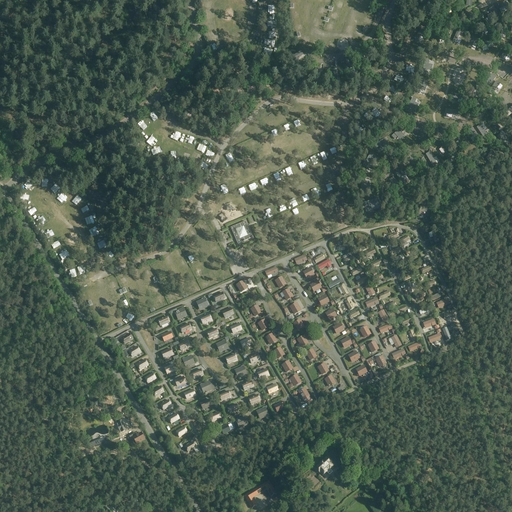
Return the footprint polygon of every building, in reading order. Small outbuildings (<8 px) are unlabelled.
[(487,16),(489,19),(496,16),(492,8),(488,9),(491,14),(487,16)] [(445,25),(450,23),(445,11),(441,12),(445,25)] [(501,33),(504,36),(508,32),(497,23),(494,27),(501,33)] [(504,59),(507,55),(511,48),(508,45),(500,56),(504,59)] [(303,54),(300,50),(289,58),(292,62),(297,58),(303,54)] [(361,52),(357,53),(362,66),(366,64),(364,59),(361,52)] [(353,75),(351,71),(348,63),(344,65),(349,77),(353,76),(353,75)] [(320,70),(317,67),(307,77),(310,80),(313,77),(317,73),(320,70)] [(491,73),(491,74),(488,78),(483,85),(487,88),(495,76),(491,73)] [(424,81),(420,80),(415,92),(420,94),(421,90),(421,91),(424,85),(423,85),(424,81)] [(499,84),(500,84),(495,81),(487,92),(491,95),(496,88),(499,84)] [(458,99),(464,101),(466,96),(453,93),(452,93),(451,97),(452,98),(458,99)] [(416,100),(412,98),(407,110),(411,112),(412,108),(413,109),(415,103),(416,100)] [(275,109),(278,115),(284,111),(281,106),(275,109)] [(148,121),(152,125),(156,121),(152,117),(148,121)] [(144,125),(139,129),(143,134),(148,129),(144,125)] [(476,128),(484,139),(488,137),(488,136),(484,130),(480,125),(476,128)] [(404,131),(401,127),(392,136),(395,140),(397,137),(398,137),(402,133),(404,131)] [(473,129),(472,128),(468,131),(469,131),(472,137),(476,142),(480,140),(473,129)] [(458,148),(451,137),(447,139),(454,150),(458,148)] [(388,142),(386,138),(374,144),(376,148),(379,147),(380,147),(385,144),(388,142)] [(318,150),(322,147),(317,142),(313,145),(318,150)] [(452,155),(444,144),(440,147),(448,158),(452,155)] [(436,164),(430,152),(426,155),(432,166),(436,164)] [(374,156),(370,153),(363,165),(367,167),(369,164),(373,159),(372,159),(374,156)] [(430,170),(423,159),(419,162),(426,173),(430,170)] [(284,170),(280,174),(285,178),(288,174),(284,170)] [(406,182),(399,171),(395,173),(402,184),(406,182)] [(395,178),(394,177),(390,180),(390,181),(394,186),(397,191),(397,192),(401,189),(395,178)] [(259,188),(265,180),(262,178),(256,186),(259,188)] [(28,184),(25,188),(31,194),(35,190),(28,184)] [(251,207),(254,203),(247,198),(244,202),(251,207)] [(378,203),(377,199),(364,203),(365,207),(369,206),(374,205),(374,204),(378,203)] [(421,206),(419,217),(423,217),(424,212),(427,212),(428,208),(421,206)] [(81,210),(85,216),(90,213),(86,207),(81,210)] [(91,231),(98,228),(94,220),(87,223),(91,231)] [(246,221),(231,228),(238,244),(253,238),(246,221)] [(389,242),(398,237),(396,233),(387,237),(389,242)] [(401,245),(410,240),(407,235),(398,241),(401,245)] [(54,251),(61,248),(58,243),(52,245),(54,251)] [(365,245),(355,249),(357,254),(367,249),(365,245)] [(392,257),(401,252),(399,247),(390,252),(392,257)] [(407,256),(417,252),(414,247),(405,252),(407,256)] [(367,258),(376,253),(374,248),(364,253),(367,258)] [(316,264),(325,259),(323,254),(314,259),(316,264)] [(305,255),(294,259),(297,265),(307,261),(305,255)] [(346,265),(355,260),(353,255),(344,260),(344,261),(346,265)] [(329,260),(317,266),(320,271),(327,267),(330,265),(331,264),(329,260)] [(370,264),(373,269),(382,264),(380,260),(370,264)] [(430,266),(421,270),(422,274),(432,270),(430,266)] [(265,271),(267,276),(279,273),(277,267),(265,271)] [(353,276),(362,271),(360,267),(351,272),(353,276)] [(307,279),(314,275),(310,269),(303,273),(307,279)] [(411,273),(401,277),(403,282),(413,277),(411,273)] [(372,278),(374,283),(383,279),(381,274),(372,278)] [(356,282),(358,286),(368,281),(365,277),(356,282)] [(280,288),(285,285),(281,278),(276,282),(280,288)] [(339,279),(328,284),(330,288),(341,282),(339,279)] [(241,292),(247,289),(243,282),(237,286),(241,292)] [(314,292),(321,288),(318,282),(311,286),(314,292)] [(409,291),(410,294),(415,292),(410,282),(406,284),(407,288),(408,291),(409,291)] [(343,284),(339,287),(344,296),(348,293),(343,284)] [(375,294),(370,284),(364,287),(370,297),(375,294)] [(287,301),(292,297),(288,290),(283,294),(287,301)] [(381,300),(391,296),(391,295),(389,292),(389,291),(379,295),(381,300)] [(216,303),(226,299),(223,292),(213,297),(216,303)] [(424,292),(415,296),(415,297),(416,300),(417,301),(426,296),(424,292)] [(171,301),(170,301),(172,305),(177,303),(173,295),(169,298),(171,301)] [(321,306),(328,302),(325,296),(318,300),(321,306)] [(203,301),(198,303),(200,309),(208,306),(204,298),(202,299),(203,301)] [(367,308),(379,303),(377,298),(365,303),(367,308)] [(354,308),(349,299),(345,302),(350,311),(354,308)] [(447,299),(436,304),(439,309),(449,305),(447,299)] [(125,304),(128,310),(135,307),(132,301),(125,304)] [(397,306),(395,302),(385,306),(387,311),(397,306)] [(294,314),(300,311),(296,304),(290,308),(294,314)] [(255,317),(261,313),(257,306),(251,310),(255,317)] [(405,306),(395,310),(397,315),(407,311),(405,306)] [(178,320),(188,316),(184,307),(174,312),(178,320)] [(231,307),(222,312),(225,319),(234,315),(231,307)] [(329,320),(336,316),(333,310),(326,314),(329,320)] [(348,315),(351,319),(360,314),(357,310),(348,315)] [(389,320),(384,310),(378,313),(383,323),(387,321),(388,323),(391,322),(390,320),(389,320)] [(203,325),(212,320),(210,314),(200,318),(203,325)] [(167,316),(158,320),(160,327),(170,323),(167,316)] [(410,317),(401,321),(403,326),(412,322),(410,317)] [(434,319),(423,323),(425,329),(436,325),(434,319)] [(262,331),(268,327),(264,321),(258,324),(262,331)] [(298,331),(304,328),(300,321),(294,324),(298,331)] [(182,334),(192,330),(189,323),(179,328),(182,334)] [(233,334),(242,330),(239,324),(230,328),(233,334)] [(337,334),(344,330),(340,324),(333,328),(337,334)] [(390,324),(379,329),(381,334),(393,329),(390,324)] [(371,334),(367,326),(359,330),(364,339),(371,334)] [(216,328),(206,332),(209,339),(219,335),(216,328)] [(446,328),(442,330),(447,341),(451,339),(446,328)] [(417,340),(413,330),(408,332),(412,342),(417,340)] [(164,342),(173,338),(171,332),(162,336),(164,342)] [(122,339),(125,344),(133,339),(130,334),(122,339)] [(440,334),(428,338),(430,344),(438,341),(438,342),(442,341),(441,339),(442,339),(440,334)] [(270,345),(276,341),(272,335),(266,338),(270,345)] [(391,338),(396,349),(402,346),(401,345),(402,345),(400,342),(396,336),(391,338)] [(302,347),(308,344),(304,337),(298,340),(302,347)] [(243,349),(253,345),(249,338),(240,342),(243,349)] [(344,348),(351,344),(348,339),(341,342),(344,348)] [(220,353),(229,349),(225,340),(224,340),(222,341),(216,344),(220,353)] [(181,351),(191,347),(188,341),(178,345),(181,351)] [(420,342),(408,347),(410,353),(422,348),(420,342)] [(372,353),(378,350),(374,343),(368,346),(372,353)] [(129,352),(132,357),(141,352),(137,347),(129,352)] [(278,359),(284,355),(280,348),(274,352),(278,359)] [(164,359),(173,355),(170,349),(162,353),(164,359)] [(310,361),(316,357),(312,350),(306,354),(310,361)] [(392,356),(395,362),(407,356),(404,350),(392,356)] [(352,362),(359,358),(356,353),(349,356),(352,362)] [(228,364),(238,360),(235,354),(225,358),(228,364)] [(251,364),(260,360),(258,354),(249,358),(251,364)] [(186,368),(195,364),(191,355),(183,359),(182,359),(181,359),(181,361),(182,360),(186,368),(183,369),(184,372),(187,371),(186,368)] [(380,367),(386,364),(382,357),(376,360),(380,367)] [(137,365),(140,371),(148,366),(145,360),(137,365)] [(286,372),(292,369),(288,362),(282,366),(286,372)] [(167,374),(176,371),(174,365),(165,369),(167,374)] [(322,375),(328,372),(324,365),(318,368),(322,375)] [(238,379),(247,375),(244,366),(243,366),(241,367),(234,370),(238,379)] [(359,376),(366,373),(363,367),(356,370),(359,376)] [(194,380),(204,375),(201,369),(192,373),(191,370),(187,372),(188,375),(192,374),(194,380)] [(260,379),(269,375),(266,370),(257,374),(260,379)] [(145,379),(148,384),(156,379),(153,374),(145,379)] [(295,386),(300,383),(296,376),(291,379),(295,386)] [(177,387),(186,383),(184,377),(175,381),(177,387)] [(329,387),(335,384),(331,377),(325,380),(329,387)] [(244,391),(254,387),(251,380),(241,385),(244,391)] [(204,393),(211,389),(208,383),(203,386),(202,384),(200,385),(204,393)] [(269,394),(278,390),(275,385),(267,389),(269,394)] [(153,392),(156,397),(164,392),(161,387),(153,392)] [(187,400),(196,396),(193,390),(184,394),(187,400)] [(303,400),(309,396),(305,390),(299,393),(303,400)] [(228,391),(219,395),(221,401),(231,397),(228,391)] [(251,405),(261,401),(258,394),(248,399),(251,405)] [(203,410),(212,406),(209,400),(200,404),(203,410)] [(160,405),(164,411),(172,406),(169,401),(160,405)] [(282,404),(283,404),(282,401),(279,403),(279,404),(274,407),(277,412),(284,409),(282,404)] [(237,404),(227,408),(226,406),(223,407),(224,410),(227,408),(230,414),(239,410),(237,404)] [(260,418),(268,415),(264,407),(262,408),(263,410),(258,412),(260,418)] [(212,422),(221,418),(218,413),(210,417),(212,422)] [(168,419),(171,424),(180,419),(177,414),(168,419)] [(239,428),(247,424),(244,418),(239,421),(238,419),(236,420),(239,428)] [(120,433),(125,431),(122,424),(121,424),(120,422),(116,424),(120,433)] [(223,435),(230,431),(228,426),(222,428),(222,426),(219,428),(220,430),(221,429),(223,435)] [(176,432),(179,438),(188,433),(184,427),(176,432)] [(145,440),(141,433),(141,432),(137,434),(136,433),(129,437),(134,445),(136,444),(145,440)] [(193,442),(185,447),(188,453),(196,448),(193,442)] [(320,473),(322,476),(326,472),(329,469),(329,470),(333,466),(331,463),(327,458),(324,461),(323,461),(319,465),(319,466),(315,469),(317,470),(319,471),(318,472),(320,473)] [(244,495),(252,508),(257,505),(252,498),(266,489),(271,497),(276,494),(268,481),(244,495)]
